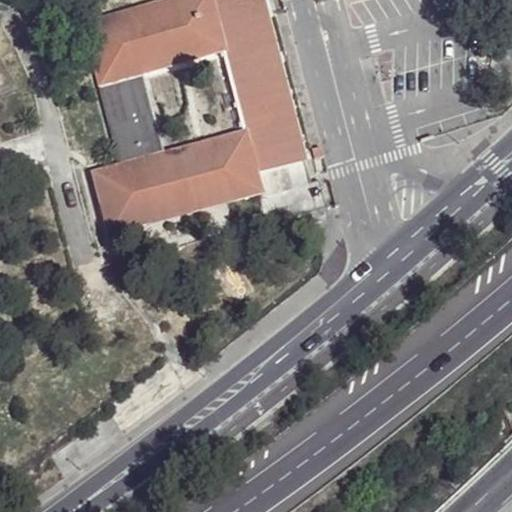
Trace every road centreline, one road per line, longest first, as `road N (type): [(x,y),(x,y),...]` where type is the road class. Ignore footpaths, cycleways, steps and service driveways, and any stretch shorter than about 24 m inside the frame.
road 1 (secondary): [(73,511),(396,260),(511,157)]
road 2 (motorway): [(511,277),(215,511)]
road 3 (unknown): [(0,20),(91,233)]
